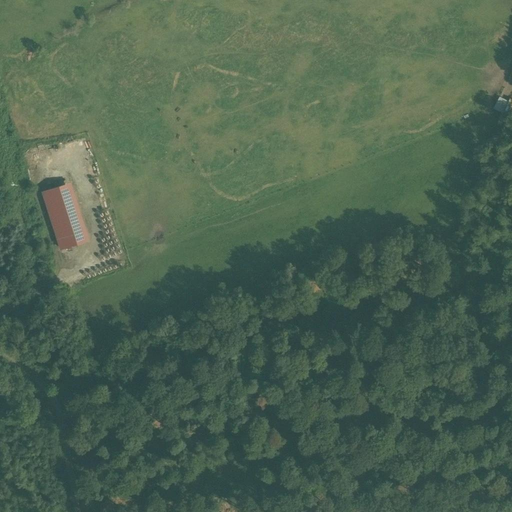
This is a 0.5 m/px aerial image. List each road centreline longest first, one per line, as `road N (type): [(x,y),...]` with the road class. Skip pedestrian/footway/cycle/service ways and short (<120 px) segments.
road 1 (unclassified): [(76,511),(60,411),(0,355)]
road 2 (track): [(511,496),(354,511)]
